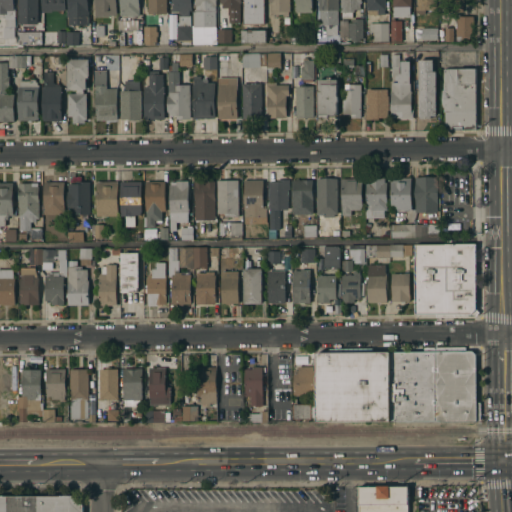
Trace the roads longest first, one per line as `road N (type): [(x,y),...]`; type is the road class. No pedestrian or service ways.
road 1 (residential): [(511,147),(0,155)]
road 2 (residential): [(511,334),(0,338)]
road 3 (tertiary): [(497,0),(499,335)]
road 4 (primary): [(392,458),(170,460)]
road 5 (tertiary): [(499,335),(502,458)]
